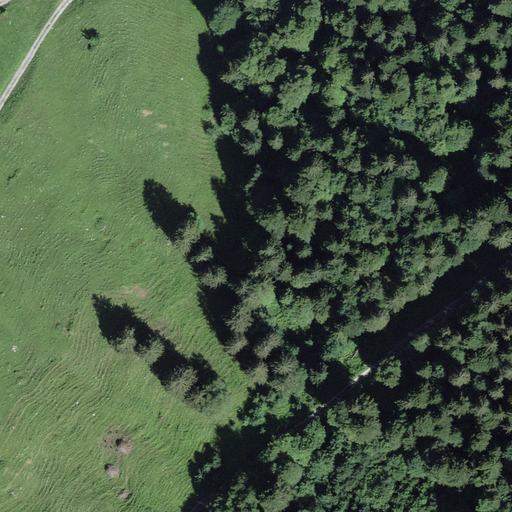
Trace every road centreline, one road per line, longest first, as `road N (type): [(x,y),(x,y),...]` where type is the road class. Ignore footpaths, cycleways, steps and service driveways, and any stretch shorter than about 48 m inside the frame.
road 1 (track): [(194,511),(267,444),(511,262)]
road 2 (track): [(70,0),(0,110)]
